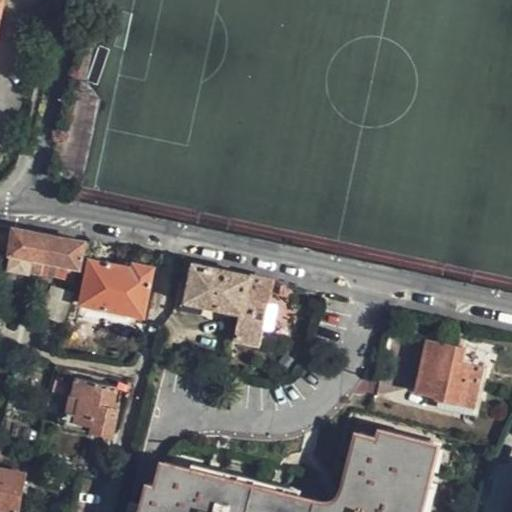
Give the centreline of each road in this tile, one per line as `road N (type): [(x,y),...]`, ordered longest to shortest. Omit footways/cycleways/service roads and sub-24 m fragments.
road 1 (residential): [(25,200),(511,308)]
road 2 (residential): [(72,0),(25,200)]
